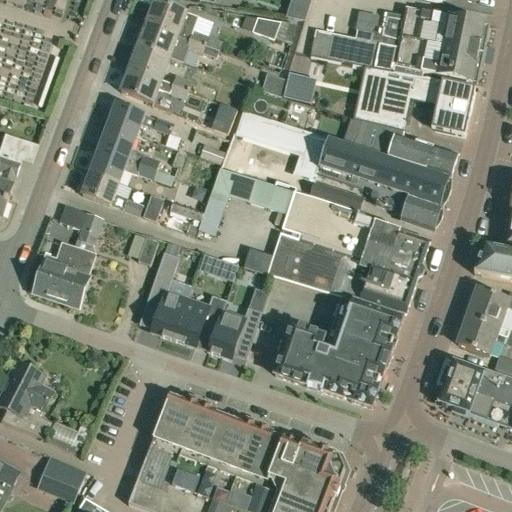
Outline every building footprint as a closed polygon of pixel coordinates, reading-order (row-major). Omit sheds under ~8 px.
[(286,20),(304,24),(310,5),(292,1),(286,20)] [(206,48),(206,47),(209,40),(193,34),(199,19),(155,3),(146,25),(206,48)] [(484,26),(406,9),(404,18),(387,14),(383,33),(484,57),(490,27),(484,26)] [(311,56),(328,60),(378,71),(393,74),(395,68),(472,85),(478,86),(484,57),(383,33),(377,32),(379,18),(359,14),(355,32),(370,35),(368,44),(315,32),(311,56)] [(274,43),(280,25),(257,21),(252,35),(274,43)] [(206,48),(146,25),(138,47),(170,60),(184,65),(189,51),(203,56),(216,61),(220,52),(206,47),(206,48)] [(161,82),(170,60),(138,47),(129,70),(161,82)] [(355,122),(362,123),(397,130),(405,132),(408,118),(410,119),(418,120),(417,125),(433,128),(432,131),(464,137),(466,138),(475,91),(393,74),(378,71),(366,69),(355,122)] [(152,105),(161,82),(129,70),(120,93),(152,105)] [(281,100),(287,82),(267,75),(261,93),(281,100)] [(189,93),(192,85),(176,79),(173,87),(189,93)] [(310,106),(315,85),(305,83),(301,103),(310,106)] [(186,101),(189,93),(173,87),(170,95),(186,101)] [(108,128),(136,138),(141,126),(153,131),(152,132),(163,135),(170,138),(173,130),(174,126),(157,119),(156,121),(144,116),(145,115),(117,105),(108,128)] [(397,130),(362,123),(354,149),(364,152),(451,180),(458,157),(424,146),(421,154),(393,145),(397,130)] [(108,128),(100,150),(156,171),(159,162),(131,152),(136,138),(108,128)] [(32,165),(38,147),(6,136),(0,154),(0,173),(0,174),(0,219),(2,220),(13,188),(16,178),(22,161),(32,165)] [(448,182),(330,143),(328,147),(318,144),(314,146),(308,164),(310,168),(321,171),(319,177),(379,197),(375,207),(404,216),(403,221),(405,224),(434,233),(442,207),(440,207),(448,182)] [(156,171),(100,150),(91,173),(119,183),(123,172),(171,189),(175,179),(156,171)] [(139,220),(144,208),(128,202),(128,201),(114,196),(119,183),(91,173),(82,196),(122,212),(122,213),(139,220)] [(292,193),(273,187),(256,182),(249,205),(285,216),(292,193)] [(339,208),(344,193),(316,184),(311,199),(339,208)] [(280,235),(278,241),(415,289),(430,244),(401,234),(401,232),(375,224),(373,231),(357,226),(360,215),(339,208),(311,199),(297,194),(294,194),(294,195),(281,231),(292,235),(291,239),(280,235)] [(154,222),(162,202),(151,198),(143,218),(154,222)] [(215,238),(221,219),(218,218),(223,204),(210,199),(198,232),(215,238)] [(199,224),(202,215),(176,205),(172,214),(199,224)] [(80,231),(85,215),(65,207),(59,224),(80,231)] [(85,215),(80,231),(80,232),(77,242),(95,248),(104,221),(86,215),(85,215)] [(197,229),(189,226),(186,234),(194,237),(197,229)] [(138,264),(150,269),(158,245),(146,241),(138,264)] [(415,289),(278,241),(274,253),(249,245),(243,269),(342,300),(373,309),(374,309),(375,306),(404,316),(406,317),(415,289)] [(95,249),(95,248),(77,242),(75,248),(74,248),(56,303),(80,311),(90,280),(89,279),(97,256),(95,255),(94,249),(95,249)] [(56,303),(74,248),(62,244),(57,260),(47,257),(34,295),(56,303)] [(164,256),(176,260),(180,248),(168,244),(164,256)] [(472,277),(511,284),(511,253),(509,253),(485,249),(472,277)] [(159,313),(154,330),(162,333),(160,339),(174,344),(188,302),(167,295),(170,289),(179,261),(176,260),(164,256),(153,289),(146,308),(159,313)] [(226,278),(234,281),(238,268),(230,265),(226,278)] [(509,302),(478,291),(467,320),(499,331),(507,308),(511,309),(511,296),(509,302)] [(188,302),(174,344),(187,348),(189,342),(198,345),(204,328),(217,332),(223,314),(227,304),(212,300),(209,310),(188,302)] [(371,410),(379,387),(351,377),(359,350),(362,341),(373,309),(342,300),(327,344),(332,345),(330,349),(322,346),(324,339),(292,328),(275,378),(343,401),(344,399),(351,402),(351,403),(371,410)] [(404,316),(375,306),(374,309),(373,309),(362,341),(392,351),(404,316)] [(217,332),(209,356),(223,361),(225,354),(234,357),(239,340),(252,345),(262,316),(248,312),(245,322),(223,314),(217,332)] [(490,358),(499,331),(467,320),(458,347),(490,358)] [(351,377),(379,387),(392,351),(362,341),(359,350),(351,377)] [(511,377),(511,362),(499,358),(494,372),(511,377)] [(511,382),(453,362),(445,359),(436,384),(440,396),(447,408),(511,431),(511,382)] [(53,394),(39,387),(44,376),(18,363),(7,383),(11,385),(0,405),(0,407),(7,411),(20,418),(15,429),(42,442),(51,424),(39,419),(43,411),(45,411),(53,394)] [(329,511),(344,475),(337,460),(170,396),(128,507),(139,511),(329,511)] [(82,446),(88,433),(80,429),(74,443),(82,446)] [(80,458),(84,452),(65,444),(63,451),(80,458)] [(74,506),(87,475),(50,459),(37,491),(74,506)] [(0,490),(8,495),(20,473),(2,464),(2,463),(0,461),(0,490)] [(100,511),(86,503),(81,511),(100,511)]
